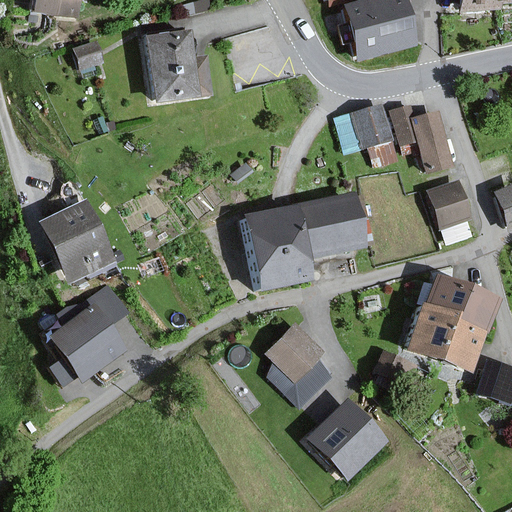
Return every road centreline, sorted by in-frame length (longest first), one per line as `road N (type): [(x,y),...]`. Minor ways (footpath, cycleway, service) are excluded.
road 1 (residential): [(0,478),(214,322),(487,248)]
road 2 (secondary): [(441,73),(374,84),(337,78),(314,56),(285,0)]
road 3 (residential): [(441,73),(489,231),(487,248)]
